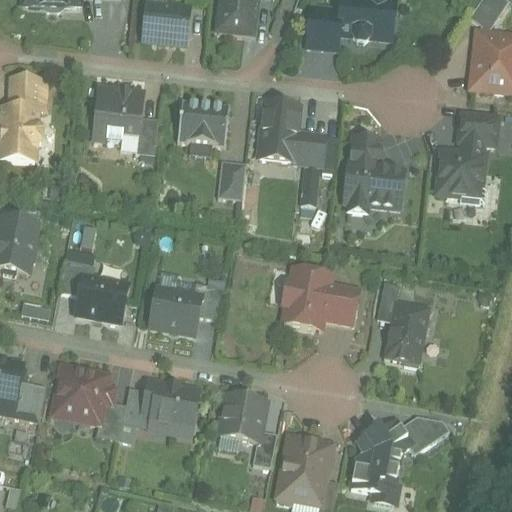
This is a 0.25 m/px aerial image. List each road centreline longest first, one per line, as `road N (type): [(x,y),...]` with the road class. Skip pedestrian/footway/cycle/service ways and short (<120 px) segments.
road 1 (residential): [(0,56),(401,105)]
road 2 (residential): [(0,331),(317,397)]
